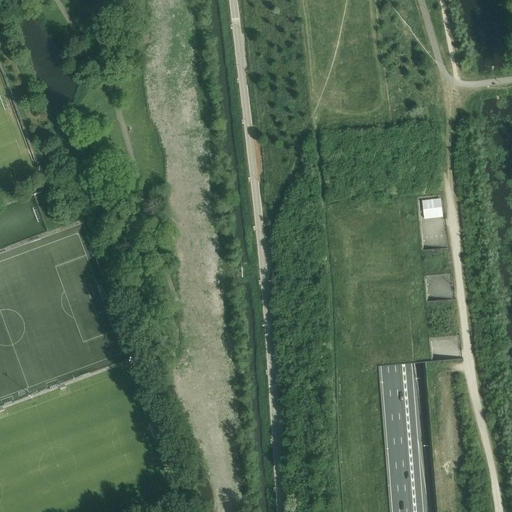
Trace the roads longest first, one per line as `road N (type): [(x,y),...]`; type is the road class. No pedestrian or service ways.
road 1 (motorway): [(420,511),(369,0)]
road 2 (motorway): [(326,0),(374,511)]
road 3 (motorway): [(403,511),(357,0)]
road 4 (unclassified): [(278,511),(262,249),(234,0)]
road 5 (motorway): [(312,0),(356,511)]
